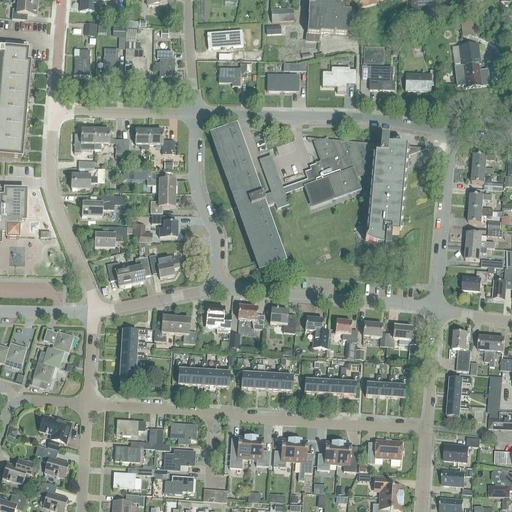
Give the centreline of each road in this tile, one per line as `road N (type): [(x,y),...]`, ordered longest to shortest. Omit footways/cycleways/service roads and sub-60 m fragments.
road 1 (residential): [(426,429),(86,404)]
road 2 (residential): [(192,114),(356,117),(452,132)]
road 3 (residential): [(436,306),(217,288)]
road 4 (residential): [(91,314),(91,294),(49,181),(52,110)]
road 5 (residential): [(217,288),(214,242),(192,178),(192,114)]
road 6 (residential): [(436,306),(452,132)]
road 7 (residential): [(52,110),(192,114)]
road 8 (residential): [(217,288),(91,314)]
road 9 (residential): [(426,429),(436,306)]
